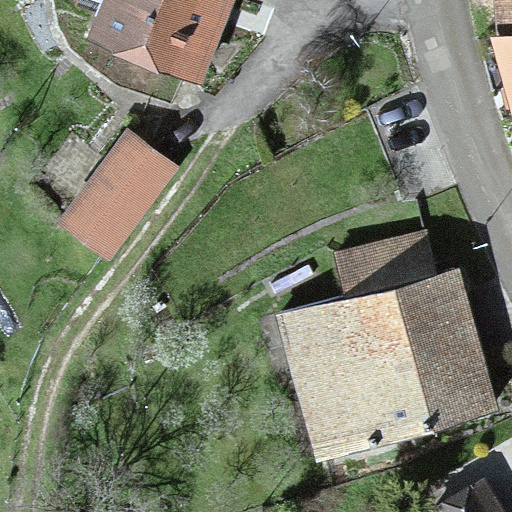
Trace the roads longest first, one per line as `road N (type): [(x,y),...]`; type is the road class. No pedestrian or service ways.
road 1 (track): [(19,511),(24,429),(41,373),(248,87)]
road 2 (tertiary): [(429,0),(511,234)]
road 3 (residential): [(344,0),(248,87)]
